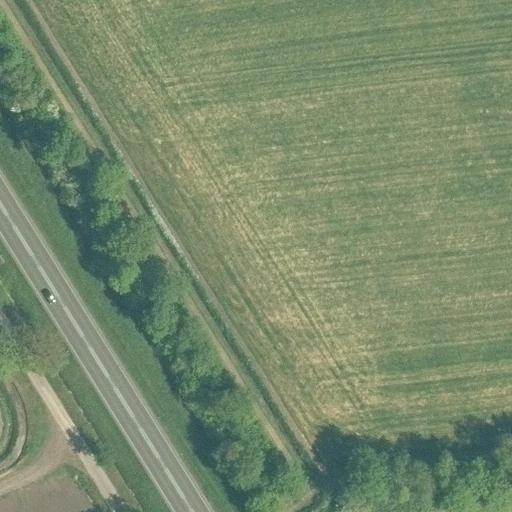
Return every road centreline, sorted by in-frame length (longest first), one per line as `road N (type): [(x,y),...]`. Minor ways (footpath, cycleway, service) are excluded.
road 1 (trunk): [(192,511),(0,204)]
road 2 (unclassified): [(0,314),(125,511)]
